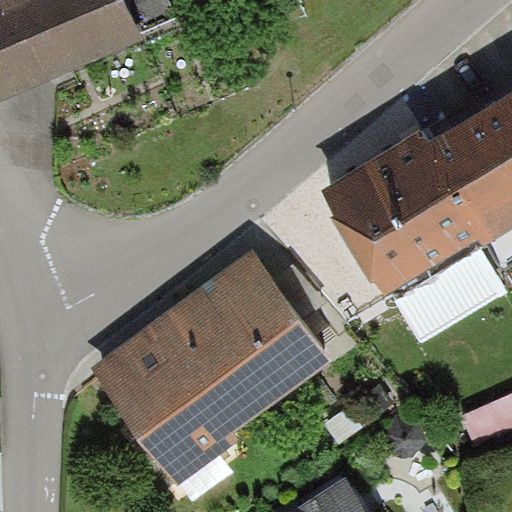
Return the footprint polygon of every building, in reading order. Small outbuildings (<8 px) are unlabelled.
[(0,0),(0,109),(145,45),(125,0),(0,0)] [(511,111),(434,162),(482,235),(493,251),(511,238),(511,111)] [(434,162),(328,232),(376,305),(482,235),(434,162)] [(247,268),(94,384),(168,480),(346,346),(294,277),(268,296),(247,268)] [(511,348),(487,364),(511,402),(511,348)] [(299,511),(362,511),(343,486),(299,511)]
